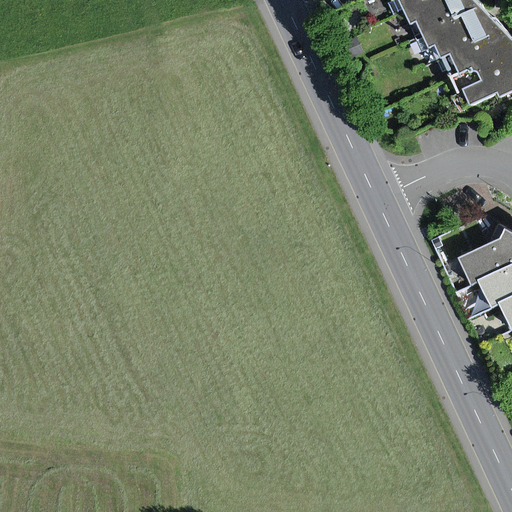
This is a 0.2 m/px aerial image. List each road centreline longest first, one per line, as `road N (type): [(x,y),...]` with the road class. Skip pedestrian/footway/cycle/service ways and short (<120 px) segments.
road 1 (secondary): [(511,489),(378,203)]
road 2 (secondary): [(378,203),(283,0)]
road 3 (residential): [(511,172),(472,161),(378,203)]
